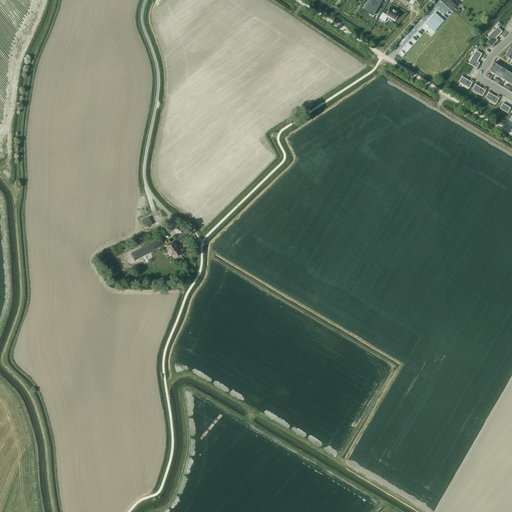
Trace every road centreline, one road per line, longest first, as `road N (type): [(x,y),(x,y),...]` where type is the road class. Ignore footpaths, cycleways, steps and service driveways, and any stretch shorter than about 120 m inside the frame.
road 1 (unclassified): [(505,130),(297,0)]
road 2 (unclassified): [(169,214),(143,173),(158,77),(140,21),(145,0)]
